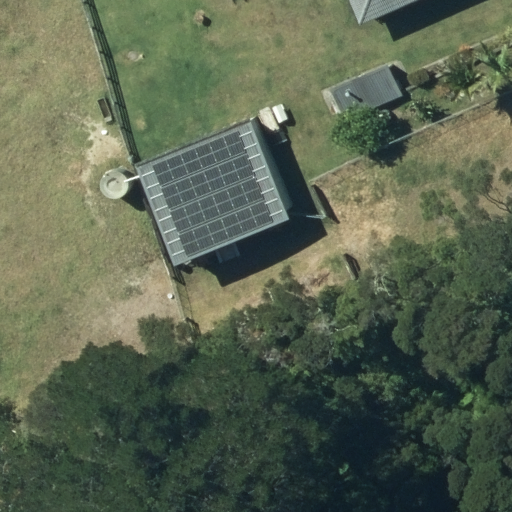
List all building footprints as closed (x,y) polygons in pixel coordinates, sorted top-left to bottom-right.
[(356,0),(364,18),(406,0),(356,0)] [(340,85),(352,111),(401,88),(389,63),(340,85)] [(134,118),(140,132),(160,124),(154,109),(134,118)] [(215,122),(237,190),(263,182),(240,113),(215,122)] [(143,141),(171,235),(231,217),(203,125),(143,141)]
